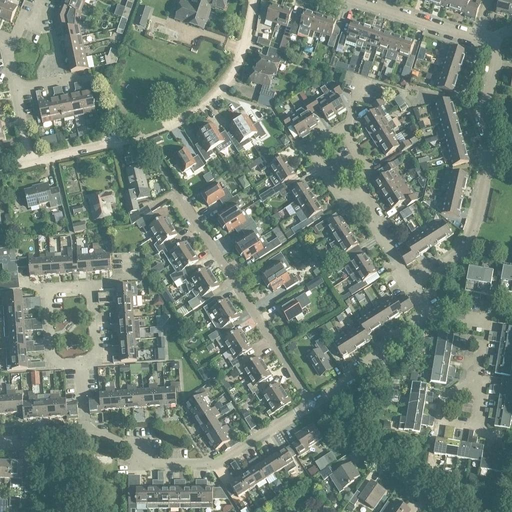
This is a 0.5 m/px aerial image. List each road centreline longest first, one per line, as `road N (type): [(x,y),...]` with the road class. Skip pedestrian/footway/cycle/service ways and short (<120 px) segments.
road 1 (residential): [(30,161),(143,137),(195,112),(234,68),(254,0)]
road 2 (residential): [(409,285),(460,249),(479,209),(492,43)]
road 3 (residential): [(83,432),(159,468),(209,466),(310,402)]
road 4 (residential): [(310,402),(179,197)]
road 5 (residential): [(310,402),(427,317)]
road 6 (residential): [(492,43),(356,0)]
road 7 (residential): [(511,436),(472,427),(484,336)]
